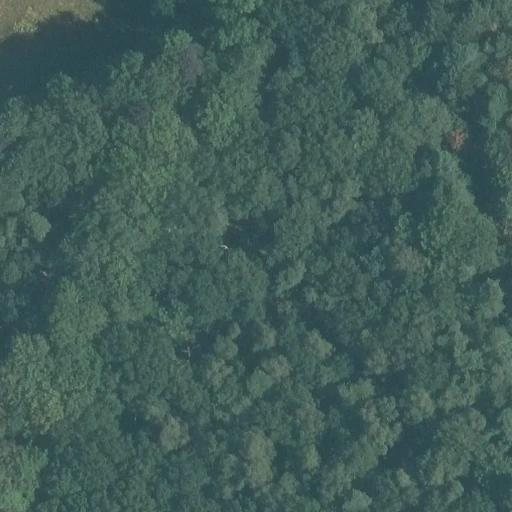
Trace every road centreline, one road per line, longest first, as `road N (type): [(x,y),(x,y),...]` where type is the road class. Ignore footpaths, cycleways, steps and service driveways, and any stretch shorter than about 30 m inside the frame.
road 1 (track): [(185,112),(109,214),(0,394)]
road 2 (track): [(0,179),(185,112)]
road 3 (track): [(294,0),(236,69),(185,112)]
